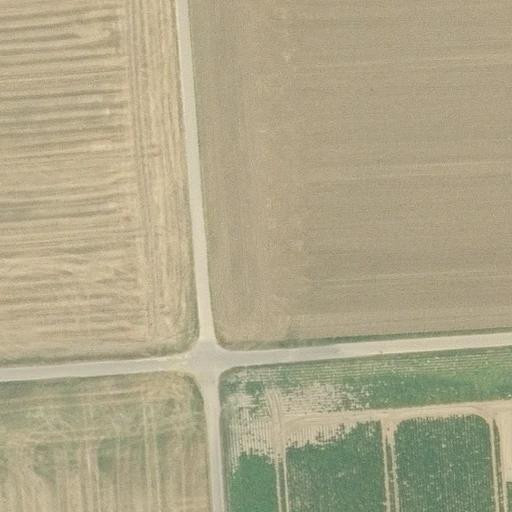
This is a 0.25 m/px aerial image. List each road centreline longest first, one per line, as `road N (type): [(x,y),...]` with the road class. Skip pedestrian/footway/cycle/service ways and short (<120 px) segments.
road 1 (track): [(217,511),(179,0)]
road 2 (track): [(511,341),(0,375)]
